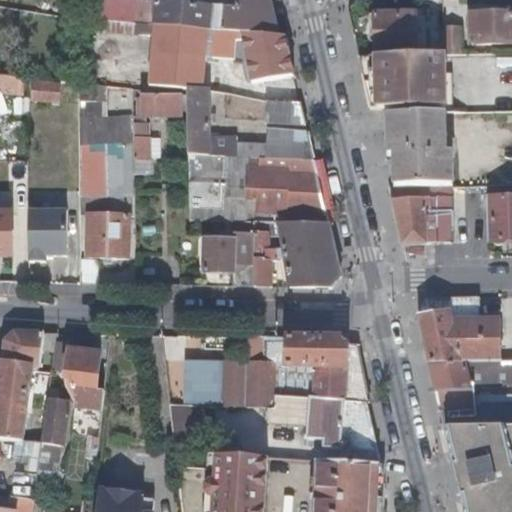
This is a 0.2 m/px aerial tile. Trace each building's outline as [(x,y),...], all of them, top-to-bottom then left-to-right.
[(211,30),(285,36),(277,0),(238,0),(238,7),(224,6),(224,9),(193,7),(194,2),(172,0),(158,0),(158,8),(133,7),(132,23),(137,24),(157,25),(211,30)] [(511,44),(511,13),(471,15),(471,45),(494,45),(511,44)] [(419,52),(418,16),(376,16),(377,53),(419,52)] [(121,34),(122,23),(91,20),(90,31),(121,34)] [(137,35),(156,36),(157,25),(137,24),(137,35)] [(151,85),(189,88),(205,89),(209,56),(211,30),(157,25),(156,36),(151,85)] [(253,83),(297,75),(287,37),(285,36),(211,30),(209,56),(236,58),(243,48),(245,48),(253,83)] [(461,56),(460,33),(445,33),(446,56),(461,56)] [(511,55),(511,44),(494,45),(495,56),(511,55)] [(447,86),(446,56),(436,57),(437,87),(447,86)] [(437,87),(436,57),(419,57),(377,58),(361,59),(367,88),(421,87),(437,87)] [(0,92),(26,95),(26,77),(0,74),(0,92)] [(62,101),(63,85),(33,82),(33,99),(62,101)] [(98,122),(100,84),(85,83),(85,121),(98,122)] [(448,116),(447,86),(437,87),(421,87),(367,88),(375,118),(390,117),(448,116)] [(135,114),(185,116),(185,93),(144,93),(144,88),(134,87),(135,114)] [(190,157),(213,157),(212,90),(205,89),(189,88),(190,157)] [(268,123),(308,124),(303,100),(269,97),(268,123)] [(448,155),(448,138),(448,116),(390,117),(391,156),(396,157),(397,189),(425,189),(454,188),(453,155),(448,155)] [(148,122),(136,123),(136,135),(136,158),(149,157),(148,122)] [(237,157),(317,159),(309,128),(269,127),(268,143),(237,143),(237,157)] [(136,158),(136,135),(85,134),(87,212),(90,212),(133,214),(137,214),(136,158)] [(331,221),(317,159),(237,157),(213,157),(190,157),(191,221),(236,222),(258,222),(275,222),(291,222),(331,221)] [(467,245),(467,188),(454,188),(425,189),(397,189),(391,189),(405,248),(467,245)] [(511,244),(511,199),(490,200),(491,245),(511,244)] [(29,210),(30,262),(46,262),(47,255),(70,255),(69,210),(29,210)] [(15,249),(27,249),(27,218),(15,218),(15,211),(0,211),(0,257),(15,257),(15,249)] [(133,214),(90,212),(89,260),(104,261),(115,261),(132,261),(133,214)] [(343,274),(331,221),(291,222),(290,248),(282,249),(282,259),(290,259),(290,286),(330,287),(343,274)] [(257,285),(258,222),(236,222),(236,241),(207,241),(206,272),(235,272),(234,285),(257,285)] [(274,250),(275,222),(258,222),(257,285),(274,286),(274,260),(274,250)] [(282,259),(282,249),(274,250),(274,260),(282,259)] [(83,283),(96,283),(96,263),(83,264),(83,283)] [(505,364),(505,321),(484,321),(484,299),(416,301),(432,365),(468,365),(505,364)] [(5,345),(3,365),(35,368),(41,368),(43,354),(46,335),(18,334),(5,345)] [(58,348),(59,335),(46,335),(43,354),(56,356),(58,348)] [(90,354),(96,336),(74,336),(72,350),(71,351),(90,354)] [(282,365),(289,365),(289,354),(278,354),(277,347),(268,346),(267,337),(246,337),(245,359),(277,360),(277,365),(282,365)] [(289,365),(365,368),(359,346),(349,338),(289,337),(289,354),(289,365)] [(68,375),(71,351),(72,350),(58,348),(56,356),(53,373),(68,375)] [(104,406),(107,385),(101,384),(105,356),(90,354),(71,351),(68,375),(66,387),(76,403),(104,406)] [(166,355),(169,379),(182,378),(180,355),(166,355)] [(367,401),(373,400),(365,368),(289,365),(282,365),(282,373),(277,373),(277,365),(229,363),(227,406),(278,407),(279,394),(310,396),(367,401)] [(511,363),(505,364),(468,365),(474,391),(482,391),(482,387),(511,386),(511,363)] [(3,365),(0,385),(0,441),(16,444),(23,445),(34,375),(35,368),(3,365)] [(474,391),(468,365),(432,365),(439,394),(475,394),(474,391)] [(49,401),(59,402),(61,391),(50,390),(49,399),(49,401)] [(479,409),(476,399),(475,394),(439,394),(443,409),(479,409)] [(325,446),(377,447),(367,401),(310,396),(309,437),(326,437),(325,446)] [(47,413),(49,401),(49,399),(36,397),(33,410),(47,413)] [(502,408),(501,399),(476,399),(479,409),(502,408)] [(39,469),(51,472),(52,462),(58,462),(58,448),(63,448),(69,403),(59,402),(49,401),(47,413),(42,447),(39,469)] [(511,429),(511,408),(502,408),(479,409),(443,409),(447,430),(500,430),(511,429)] [(511,511),(511,429),(500,430),(447,430),(455,459),(467,511),(511,511)] [(38,478),(39,469),(42,447),(23,445),(16,444),(12,474),(38,478)] [(318,459),(380,463),(377,447),(325,446),(319,445),(318,459)] [(211,511),(262,511),(266,456),(208,454),(207,468),(209,472),(213,473),(211,511)] [(316,459),(313,511),(385,511),(386,463),(380,463),(318,459),(316,459)] [(37,488),(44,489),(49,479),(51,472),(39,469),(38,478),(37,488)] [(35,502),(33,511),(41,511),(44,489),(37,488),(35,502)] [(98,511),(157,511),(158,505),(146,503),(147,497),(101,491),(98,511)] [(0,510),(0,511),(33,511),(35,502),(11,500),(10,511),(0,510)]
